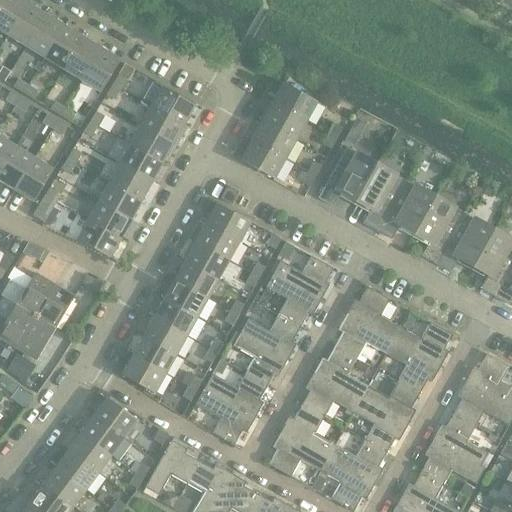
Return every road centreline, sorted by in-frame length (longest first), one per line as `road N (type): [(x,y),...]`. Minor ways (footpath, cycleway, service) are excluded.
road 1 (residential): [(245,467),(369,253)]
road 2 (residential): [(376,511),(487,316)]
road 3 (residential): [(75,0),(241,100)]
road 4 (residential): [(369,253),(207,163)]
road 5 (residential): [(245,467),(93,374)]
road 6 (residential): [(138,287),(0,218)]
road 7 (residential): [(0,485),(93,374)]
road 8 (residential): [(138,287),(207,163)]
road 9 (residential): [(487,316),(369,253)]
